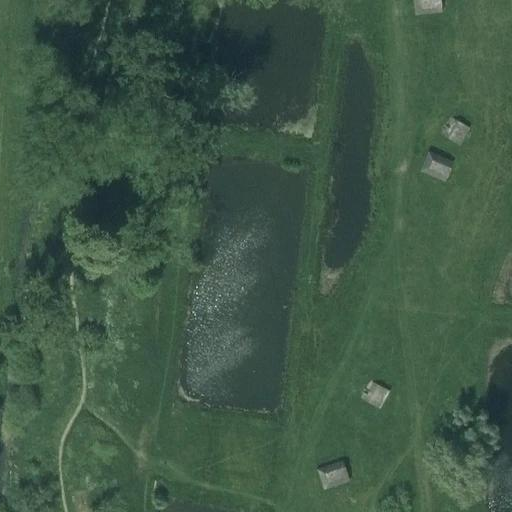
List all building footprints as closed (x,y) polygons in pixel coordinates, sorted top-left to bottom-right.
[(445,0),(413,0),(415,19),(447,16),(445,0)] [(443,123),(444,124),(443,126),(442,126),(441,127),(442,127),(440,131),(459,143),(469,126),(450,114),(445,123),(444,123),(443,123)] [(456,163),(428,148),(416,169),(444,184),(456,163)] [(363,390),(364,390),(362,393),(361,392),(361,393),(362,394),(360,398),(380,408),(389,390),(369,380),(364,389),(363,389),(363,390)] [(342,459),(317,468),(324,488),(349,480),(342,459)] [(98,511),(99,496),(76,495),(76,500),(72,500),(72,501),(72,504),(72,505),(76,505),(75,511),(98,511)]
